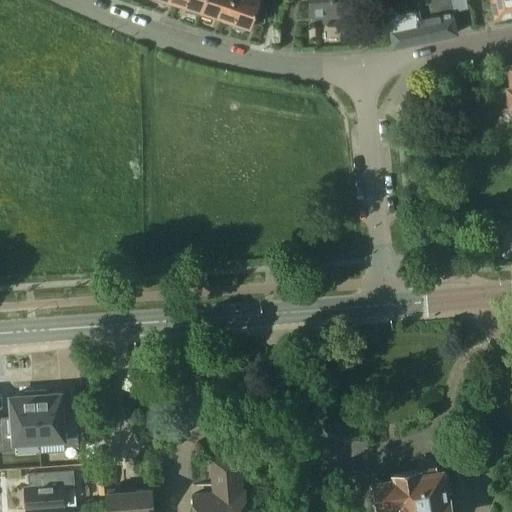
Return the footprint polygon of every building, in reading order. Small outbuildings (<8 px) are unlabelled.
[(177,0),(176,3),(187,6),(189,12),(200,15),(204,0),(177,0)] [(204,0),(200,15),(212,19),(215,16),(225,19),(231,0),(204,0)] [(231,0),(225,19),(235,21),(236,27),(246,30),(250,26),(251,27),(259,5),(273,5),(272,0),(231,0)] [(310,0),(311,14),(342,13),(341,0),(310,0)] [(391,30),(418,24),(415,6),(439,2),(438,0),(411,0),(386,5),(391,30)] [(458,33),(453,11),(468,8),(465,0),(438,0),(439,2),(415,6),(418,24),(391,30),(394,46),(458,33)] [(511,0),(492,0),(495,17),(511,14),(511,0)] [(46,390),(35,391),(39,441),(64,439),(64,446),(79,445),(76,412),(75,412),(76,419),(63,420),(61,393),(47,394),(46,390)] [(0,445),(0,451),(15,450),(14,443),(39,441),(35,391),(24,392),(25,396),(11,397),(12,423),(0,424),(0,445)] [(246,511),(244,490),(243,490),(241,455),(210,457),(213,493),(193,495),(194,511),(246,511)] [(450,511),(448,498),(446,498),(445,493),(451,492),(448,474),(442,475),(440,462),(435,459),(421,462),(418,466),(419,470),(395,474),(395,477),(374,481),(374,484),(370,485),(373,503),(377,502),(378,506),(390,504),(391,511),(450,511)] [(32,486),(25,487),(26,509),(63,506),(62,488),(75,487),(74,469),(28,472),(28,474),(31,473),(32,486)] [(107,511),(152,511),(151,490),(106,493),(107,511)]
